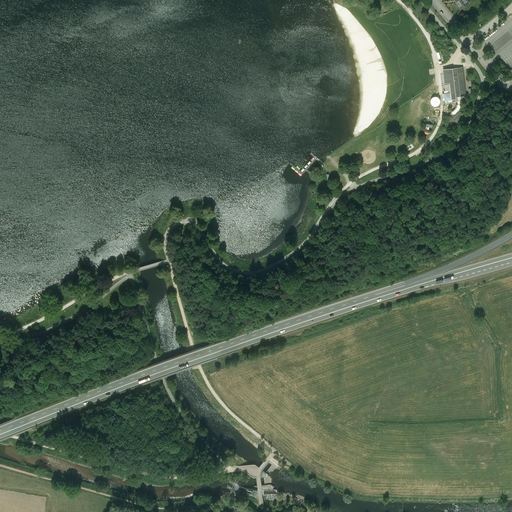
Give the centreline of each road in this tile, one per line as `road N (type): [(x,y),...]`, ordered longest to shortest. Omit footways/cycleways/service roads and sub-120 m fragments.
road 1 (trunk): [(0,435),(237,346),(511,262)]
road 2 (trunk): [(368,297),(0,430)]
road 3 (trunk): [(511,234),(368,297)]
road 4 (trunk): [(511,256),(368,297)]
